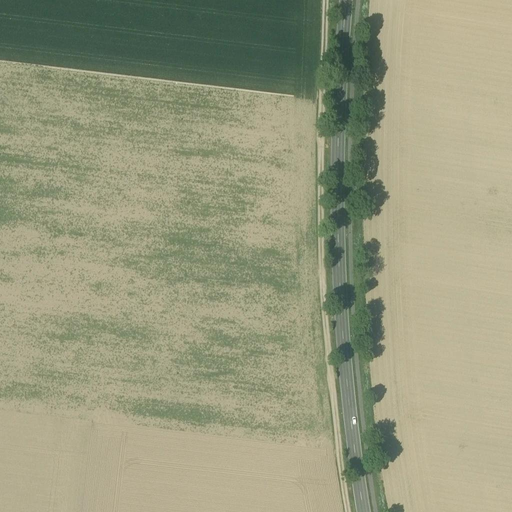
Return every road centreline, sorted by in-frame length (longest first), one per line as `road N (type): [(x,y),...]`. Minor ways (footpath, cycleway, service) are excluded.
road 1 (tertiary): [(363,511),(339,265),(347,0)]
road 2 (track): [(326,0),(325,294),(348,511)]
